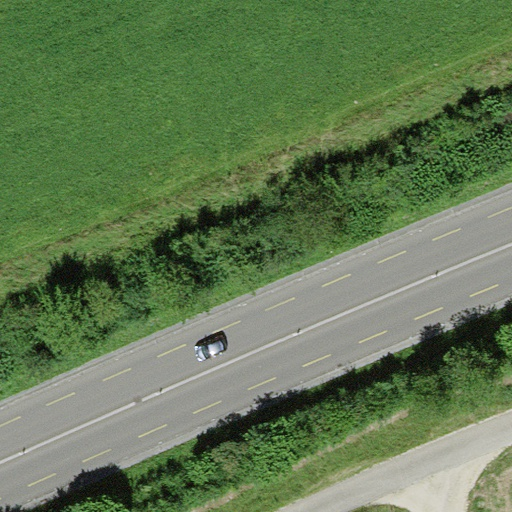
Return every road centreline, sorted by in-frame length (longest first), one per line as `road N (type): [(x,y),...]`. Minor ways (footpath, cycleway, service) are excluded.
road 1 (secondary): [(0,466),(171,387),(511,252)]
road 2 (unclassified): [(318,511),(511,428)]
